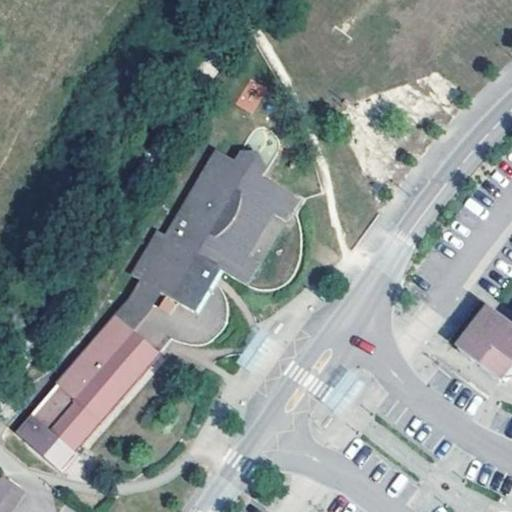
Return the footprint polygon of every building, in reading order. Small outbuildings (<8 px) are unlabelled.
[(250,79),(235,104),(253,114),(268,89),(250,79)] [(71,462),(86,444),(84,442),(168,347),(142,322),(135,315),(148,299),(161,278),(169,283),(199,300),(223,260),(230,264),(254,279),(268,255),(259,249),(251,245),(276,203),(284,208),(294,214),(307,190),(263,164),(259,172),(245,164),(250,156),(228,143),(177,227),(174,226),(172,225),(170,225),(167,226),(163,229),(152,248),(142,266),(151,272),(139,292),(67,374),(66,373),(24,420),(71,462)] [(250,156),(245,164),(259,172),(263,164),(269,154),(256,147),(250,156)] [(259,249),(284,208),(276,203),(251,245),(259,249)] [(205,304),(230,264),(223,260),(199,300),(205,304)] [(156,305),(169,283),(161,278),(148,299),(135,315),(142,322),(156,305)] [(511,325),(491,310),(460,350),(471,358),(502,381),(511,368),(511,325)] [(0,511),(9,511),(16,501),(0,491),(0,511)]
